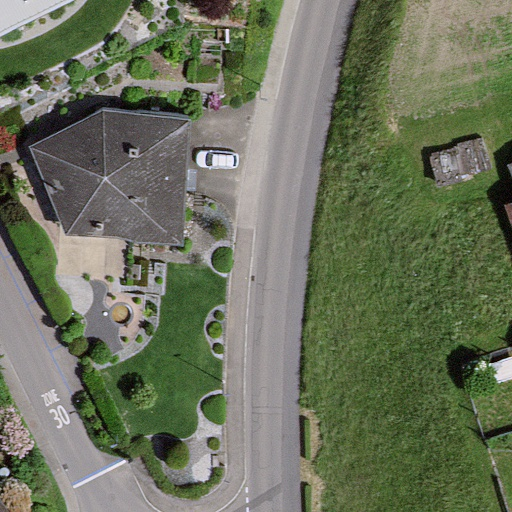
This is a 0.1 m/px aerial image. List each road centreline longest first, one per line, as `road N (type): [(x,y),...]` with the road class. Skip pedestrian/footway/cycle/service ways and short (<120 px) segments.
road 1 (tertiary): [(279,511),(274,386),(282,255),(330,0)]
road 2 (residential): [(0,281),(114,511)]
